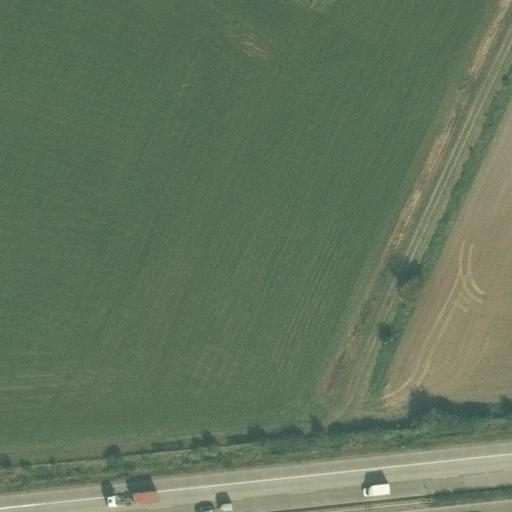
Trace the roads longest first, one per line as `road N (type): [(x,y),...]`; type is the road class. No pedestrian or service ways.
road 1 (track): [(511,47),(339,420),(304,433),(0,465)]
road 2 (motorway): [(511,471),(128,511)]
